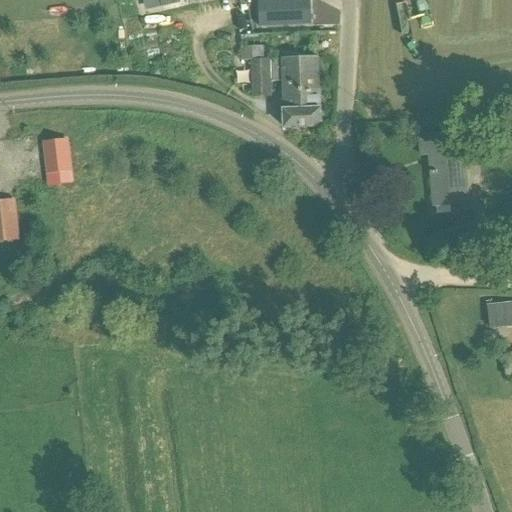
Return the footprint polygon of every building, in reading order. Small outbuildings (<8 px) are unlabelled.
[(161,9),(158,0),(145,0),(148,12),(161,9)] [(178,0),(158,0),(161,9),(180,5),(178,0)] [(312,25),(310,0),(264,0),(259,0),(260,27),(312,25)] [(239,48),(240,62),(249,62),(250,101),(272,102),(271,83),(283,82),(284,111),(285,129),(321,127),(321,110),(319,58),(261,61),(261,47),(239,48)] [(511,128),(497,130),(499,153),(511,152),(511,128)] [(420,137),(422,156),(435,155),(436,172),(432,172),(435,207),(468,204),(461,133),(420,137)] [(45,142),(47,170),(70,168),(68,140),(45,142)] [(12,201),(0,202),(0,242),(16,241),(12,201)] [(511,304),(487,308),(483,308),(486,330),(490,329),(511,326),(511,304)]
